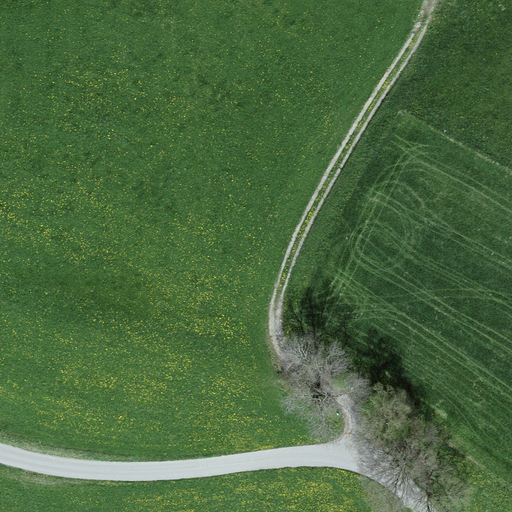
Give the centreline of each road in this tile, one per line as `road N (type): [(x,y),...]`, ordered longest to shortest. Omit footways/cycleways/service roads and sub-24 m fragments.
road 1 (track): [(423,0),(300,225),(272,301),(276,354),(350,413),(341,457)]
road 2 (unclassified): [(429,511),(400,480),(341,457),(136,472),(0,454)]
